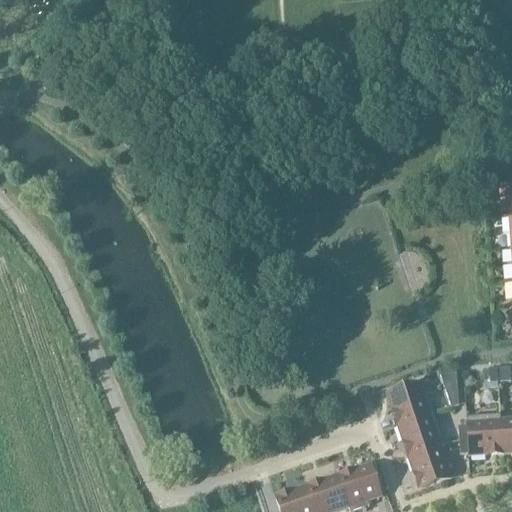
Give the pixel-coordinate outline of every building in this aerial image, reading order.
[(497,371),(488,371),(489,386),(498,385),(497,371)] [(388,396),(398,428),(435,416),(424,384),(388,396)] [(458,391),(446,394),(451,410),(459,408),(458,391)] [(398,428),(409,460),(440,449),(446,447),(435,416),(398,428)] [(503,455),(501,423),(500,417),(467,419),(468,428),(469,440),(470,456),(470,458),(503,455)] [(511,422),(501,423),(503,455),(511,454),(511,422)] [(459,441),(469,440),(468,428),(458,429),(459,441)] [(460,457),(470,456),(469,440),(459,441),(460,457)] [(440,449),(409,460),(420,491),(451,481),(447,470),(453,468),(450,460),(444,462),(440,449)] [(338,478),(349,509),(349,511),(358,511),(370,508),(368,503),(381,498),(371,467),(338,478)] [(338,478),(308,489),(315,511),(340,511),(349,509),(338,478)] [(315,511),(308,489),(275,499),(279,511),(315,511)]
